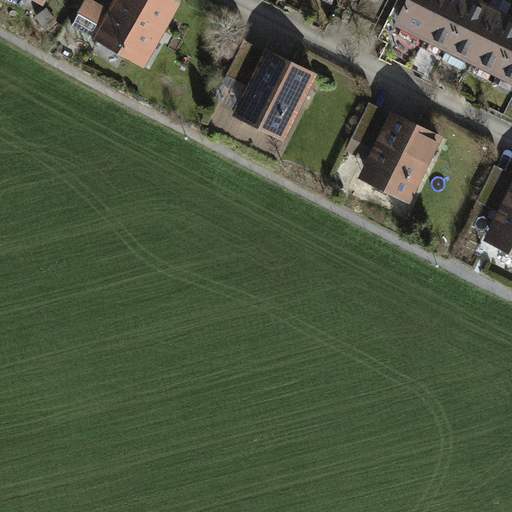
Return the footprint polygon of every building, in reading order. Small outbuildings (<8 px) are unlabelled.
[(172,6),(161,0),(120,0),(113,13),(90,0),(85,0),(72,25),(94,38),(100,27),(104,29),(101,35),(142,58),(172,6)] [(444,0),(408,0),(398,19),(427,34),(444,0)] [(471,0),(470,0),(444,0),(427,34),(426,36),(448,47),(449,44),(471,0)] [(496,13),(471,0),(449,44),(474,57),(496,13)] [(511,44),(511,20),(496,13),(474,57),(499,70),(511,44)] [(511,44),(499,70),(498,72),(511,78),(511,44)] [(313,73),(269,51),(264,60),(240,48),(226,76),(250,88),(246,96),(253,100),(243,118),(275,134),(291,101),(298,104),(313,73)] [(439,136),(394,113),(389,122),(365,110),(346,148),(362,157),(368,146),(376,150),(372,159),(378,162),(369,180),(400,196),(417,163),(423,166),(439,136)] [(511,183),(491,173),(477,201),(501,213),(497,221),(503,224),(494,243),(511,252),(511,183)]
